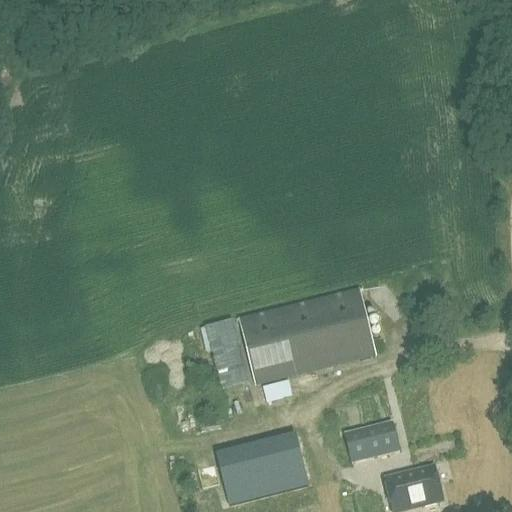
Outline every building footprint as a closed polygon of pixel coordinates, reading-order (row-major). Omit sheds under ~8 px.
[(239,321),(255,385),(359,359),(360,362),(376,358),(359,292),(239,321)] [(380,316),(372,317),(377,338),(385,336),(380,316)] [(207,332),(222,394),(250,387),(235,325),(207,332)] [(351,465),(399,453),(392,423),(344,435),(351,465)] [(296,442),(221,461),(233,508),(308,489),(296,442)] [(386,481),(393,511),(406,511),(444,503),(435,469),(386,481)]
